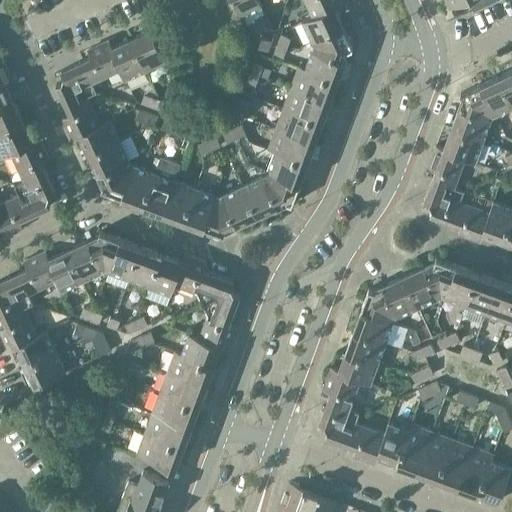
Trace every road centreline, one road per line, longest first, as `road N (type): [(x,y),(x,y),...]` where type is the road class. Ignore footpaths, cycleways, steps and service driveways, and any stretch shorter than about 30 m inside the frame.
road 1 (tertiary): [(387,38),(343,172),(284,275),(229,422)]
road 2 (tertiary): [(277,441),(337,274),(397,175),(432,59)]
road 3 (residential): [(0,257),(86,207),(17,35)]
road 4 (residential): [(457,511),(277,441)]
